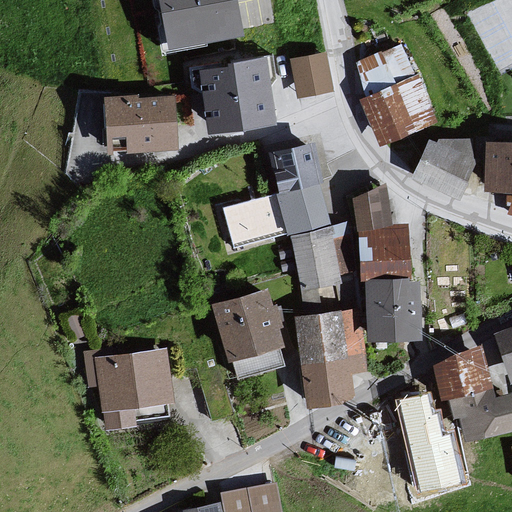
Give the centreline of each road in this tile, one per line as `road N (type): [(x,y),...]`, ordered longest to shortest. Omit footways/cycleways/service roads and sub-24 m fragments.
road 1 (residential): [(141,511),(511,319)]
road 2 (residential): [(332,0),(351,99),(376,154),(416,187),(511,226)]
